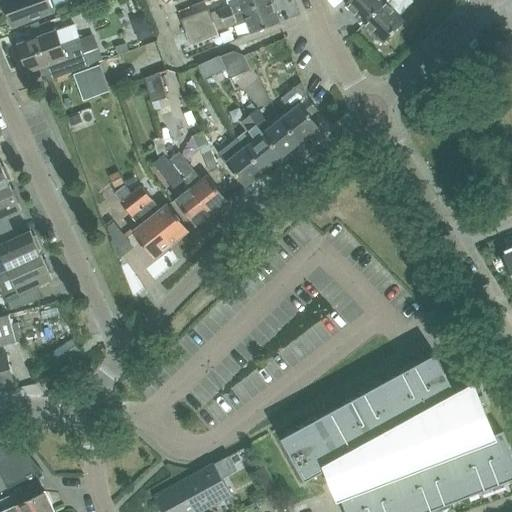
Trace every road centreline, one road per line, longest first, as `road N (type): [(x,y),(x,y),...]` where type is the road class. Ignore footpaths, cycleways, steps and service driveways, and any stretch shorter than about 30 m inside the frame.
road 1 (residential): [(122,359),(275,197),(369,113)]
road 2 (residential): [(122,359),(0,81)]
road 3 (residential): [(511,351),(369,113)]
road 4 (residential): [(369,113),(487,0)]
road 5 (residential): [(369,113),(308,0)]
